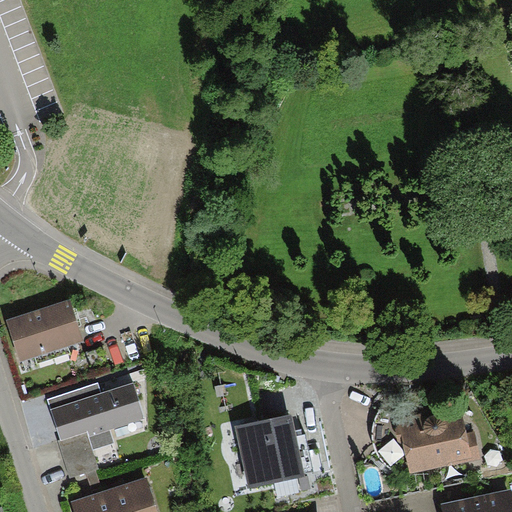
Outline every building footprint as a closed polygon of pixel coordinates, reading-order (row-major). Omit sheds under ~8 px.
[(69,299),(4,321),(18,363),(84,341),(69,299)] [(99,383),(47,400),(61,441),(58,442),(70,478),(99,469),(92,450),(113,443),(108,430),(145,418),(133,382),(102,392),(99,383)] [(251,386),(219,392),(225,424),(256,419),(251,386)] [(459,413),(397,426),(388,430),(382,438),(378,454),(383,464),(389,470),(398,475),(408,476),(480,461),(474,435),(464,437),(459,413)] [(289,418),(235,430),(249,493),(303,481),(289,418)] [(156,511),(146,483),(108,496),(113,511),(156,511)] [(441,511),(511,511),(511,495),(441,511)] [(113,511),(108,496),(71,509),(72,511),(113,511)]
